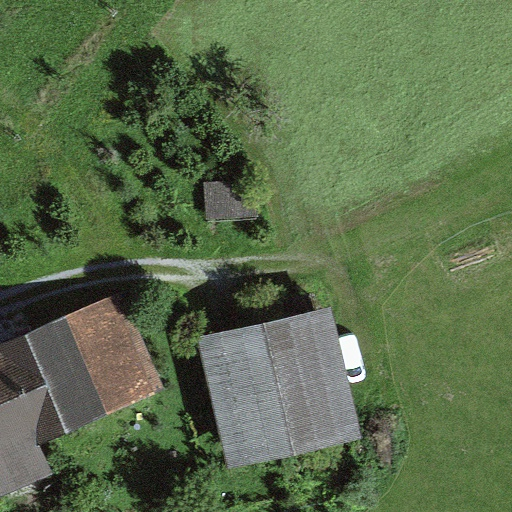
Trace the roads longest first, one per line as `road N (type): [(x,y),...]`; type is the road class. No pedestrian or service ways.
road 1 (track): [(313,259),(511,176)]
road 2 (track): [(101,278),(96,213),(0,99)]
